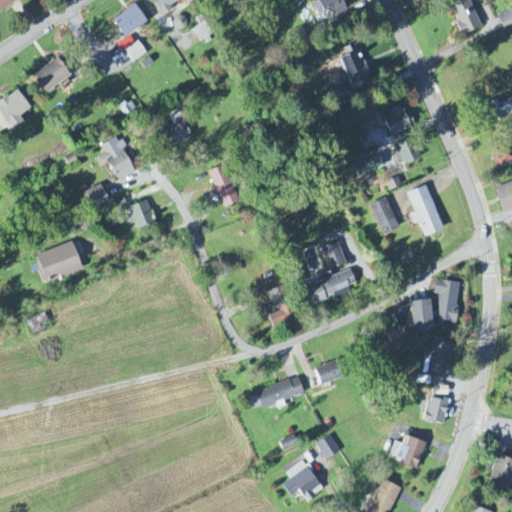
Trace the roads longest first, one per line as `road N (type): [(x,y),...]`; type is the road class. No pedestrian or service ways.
road 1 (residential): [(431,511),(470,420),(491,270),(470,186),(387,0)]
road 2 (residential): [(487,241),(351,317),(258,353),(234,340),(140,109)]
